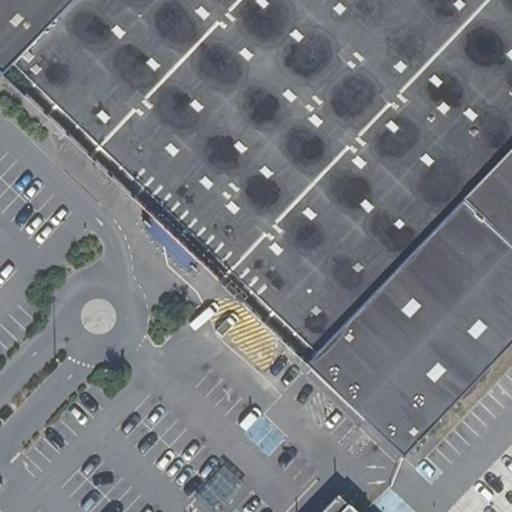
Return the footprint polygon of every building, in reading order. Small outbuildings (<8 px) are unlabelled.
[(511,0),(0,0),(0,72),(27,99),(38,87),(171,212),(209,246),(322,353),(308,367),(312,371),(367,424),(405,459),(511,347),(511,0)] [(38,87),(27,99),(159,225),(171,212),(38,87)] [(159,225),(154,231),(190,266),(196,260),(209,246),(171,212),(159,225)] [(209,246),(196,260),(308,367),(322,353),(209,246)] [(312,371),(305,378),(361,431),(367,424),(312,371)]
